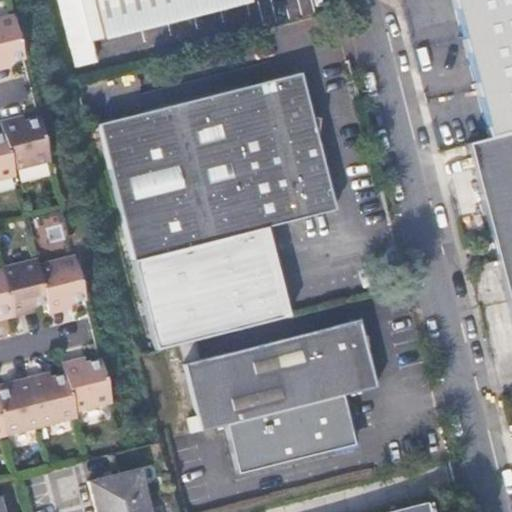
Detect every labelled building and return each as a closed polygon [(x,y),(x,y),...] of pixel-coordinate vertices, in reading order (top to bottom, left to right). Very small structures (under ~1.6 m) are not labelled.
[(108,35),(100,0),(54,0),(72,70),(96,63),(91,39),(108,35)] [(100,0),(108,35),(249,0),(100,0)] [(511,131),(511,0),(459,0),(455,1),(490,138),(511,131)] [(0,22),(0,75),(2,75),(1,69),(22,63),(11,20),(0,22)] [(300,74),(282,79),(272,81),(273,85),(252,91),(251,86),(100,124),(134,260),(267,226),(334,209),(317,141),(331,124),(311,117),(305,118),(302,106),(308,105),(300,74)] [(273,85),(272,81),(251,86),(252,91),(273,85)] [(311,117),(308,105),(302,106),(305,118),(311,117)] [(0,138),(9,174),(46,165),(35,122),(13,127),(12,123),(5,125),(0,126),(0,138)] [(511,311),(511,131),(490,138),(468,143),(511,311)] [(0,182),(10,180),(9,174),(0,138),(0,182)] [(267,226),(134,260),(157,350),(290,316),(267,226)] [(71,263),(34,272),(43,308),(46,318),(53,317),(62,314),(61,310),(81,305),(71,263)] [(43,308),(34,272),(33,266),(0,274),(0,284),(8,317),(9,322),(18,320),(24,318),(23,314),(43,308)] [(0,319),(8,317),(0,284),(0,319)] [(186,365),(199,418),(203,432),(227,426),(343,396),(377,388),(360,321),(186,365)] [(57,376),(66,414),(102,405),(91,361),(69,367),(68,362),(60,364),(54,365),(57,376)] [(67,419),(66,414),(57,376),(35,382),(33,376),(26,378),(19,380),(32,428),(67,419)] [(0,435),(32,428),(19,380),(13,381),(6,383),(7,389),(0,390),(0,435)] [(355,446),(343,396),(227,426),(240,475),(355,446)] [(203,432),(199,418),(193,420),(196,433),(203,432)] [(92,506),(93,511),(128,511),(147,508),(139,478),(89,491),(92,506)]
